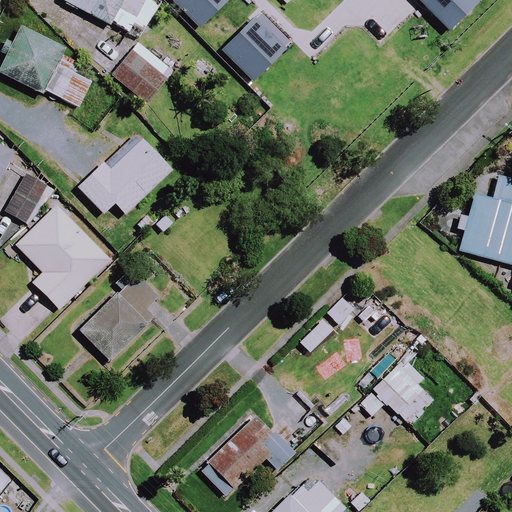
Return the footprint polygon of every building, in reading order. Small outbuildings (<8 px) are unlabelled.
[(160,3),(153,0),(59,0),(138,44),(160,3)] [(166,0),(196,30),(226,0),(166,0)] [(414,0),(446,32),(477,0),(414,0)] [(251,19),(219,51),(251,83),(284,51),(282,49),(288,42),(260,14),(253,21),(251,19)] [(54,65),(60,52),(18,31),(0,67),(0,77),(38,96),(41,92),(46,95),(77,109),(89,82),(73,75),(78,65),(63,58),(59,67),(54,65)] [(372,45),(357,31),(335,53),(349,68),(372,45)] [(171,73),(136,44),(110,76),(145,105),(171,73)] [(169,171),(141,142),(109,173),(101,164),(76,189),(101,215),(112,205),(123,216),(169,171)] [(0,174),(10,154),(0,148),(0,174)] [(28,171),(1,210),(25,226),(52,187),(28,171)] [(511,180),(495,176),(489,199),(472,195),(456,253),(511,267),(511,279),(510,287),(511,287),(511,180)] [(107,261),(54,207),(14,246),(41,274),(30,285),(56,311),(107,261)] [(155,301),(133,278),(77,333),(106,363),(147,323),(140,316),(155,301)] [(351,311),(340,300),(325,314),(336,326),(351,311)] [(330,331),(320,321),(298,344),(307,354),(330,331)] [(431,399),(396,365),(370,391),(406,426),(431,399)] [(269,437),(253,420),(199,472),(224,497),(263,459),(275,471),(291,455),(272,435),(269,437)] [(15,480),(0,465),(0,484),(6,490),(15,480)] [(344,511),(317,483),(305,494),(298,487),(272,511),(344,511)] [(357,511),(374,496),(366,488),(348,505),(355,511),(357,511)]
